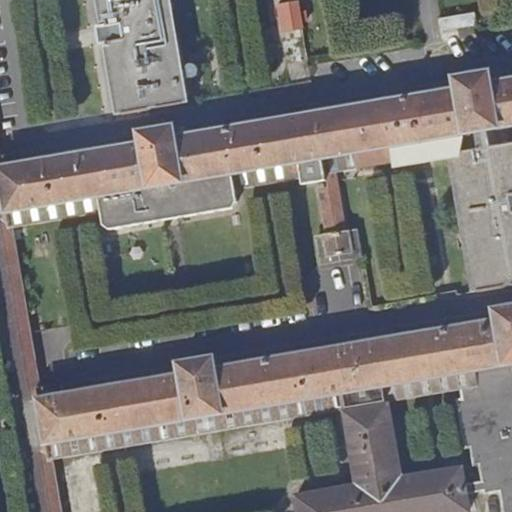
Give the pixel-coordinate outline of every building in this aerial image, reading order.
[(0,0),(0,269),(19,383),(41,511),(57,511),(48,460),(354,407),(355,412),(359,412),(357,400),(360,400),(359,390),(44,445),(37,402),(38,402),(35,380),(8,230),(22,227),(96,215),(242,190),(298,180),(315,177),(324,238),(345,234),(335,173),(444,155),(456,153),(454,146),(457,146),(455,135),(3,213),(0,186),(0,0)] [(92,0),(97,25),(102,24),(102,28),(95,29),(96,45),(100,45),(100,48),(107,47),(108,51),(102,51),(113,116),(143,111),(143,106),(152,105),(152,110),(186,104),(175,38),(169,38),(166,14),(170,13),(168,0),(92,0)] [(307,0),(294,0),(295,4),(297,13),(304,12),(309,11),(307,0)] [(305,22),(304,12),(297,13),(295,4),(276,7),(279,27),(297,25),(297,23),(305,22)] [(140,146),(0,168),(0,186),(3,213),(455,135),(457,146),(454,146),(456,153),(444,155),(452,202),(456,201),(460,226),(456,226),(467,291),(499,287),(498,281),(508,280),(509,285),(511,284),(511,143),(506,145),(505,143),(504,138),(501,139),(499,128),(511,125),(511,82),(489,86),(487,74),(454,79),(456,92),(172,140),(171,128),(138,134),(140,146)] [(353,233),(345,234),(324,238),(316,239),(320,259),(357,253),(353,233)] [(389,407),(376,408),(372,409),(371,399),(367,399),(365,389),(472,370),(511,363),(511,307),(493,311),(494,324),(213,372),(211,361),(178,366),(180,378),(38,402),(37,402),(44,445),(359,390),(360,400),(357,400),(359,412),(355,412),(340,415),(352,488),(292,498),(294,511),(463,511),(466,511),(464,495),(462,485),(460,469),(401,479),(389,407)] [(511,511),(511,365),(511,363),(472,370),(474,384),(458,387),(460,399),(454,400),(463,449),(468,448),(471,466),(477,465),(480,482),(472,483),(462,485),(464,495),(482,492),(482,495),(498,492),(501,511),(511,511)] [(474,384),(472,370),(365,389),(367,399),(371,399),(372,409),(376,408),(376,402),(458,389),(458,387),(474,384)]
